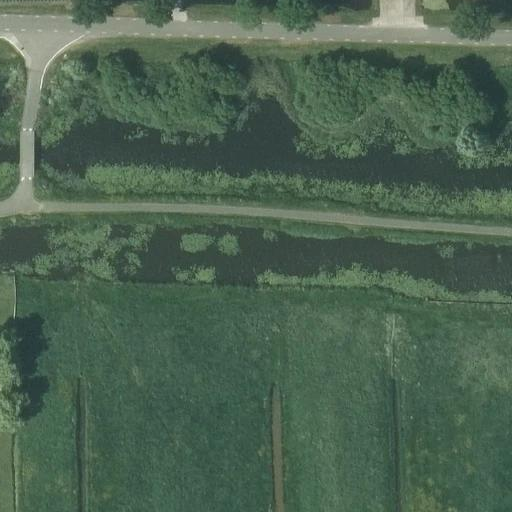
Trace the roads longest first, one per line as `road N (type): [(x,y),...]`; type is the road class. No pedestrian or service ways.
road 1 (unclassified): [(0,24),(511,39)]
road 2 (track): [(21,207),(40,26)]
